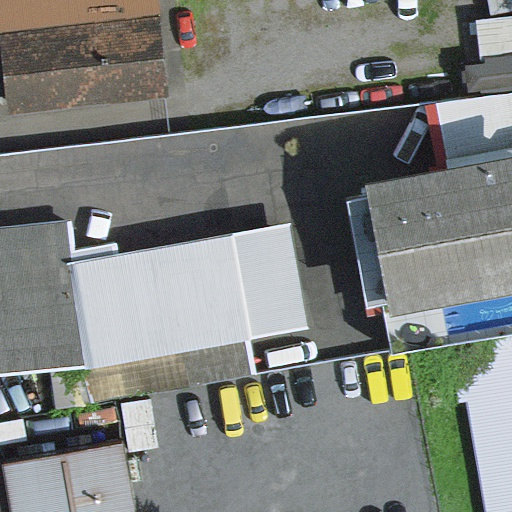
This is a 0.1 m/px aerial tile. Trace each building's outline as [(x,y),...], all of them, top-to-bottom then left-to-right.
[(146,0),(39,0),(0,4),(0,121),(157,106),(146,0)] [(511,160),(363,185),(385,319),(511,298),(511,160)] [(288,237),(73,265),(70,228),(0,234),(0,370),(87,364),(301,336),(288,237)] [(511,511),(511,347),(461,356),(487,511),(511,511)] [(127,511),(117,454),(8,473),(14,511),(127,511)]
